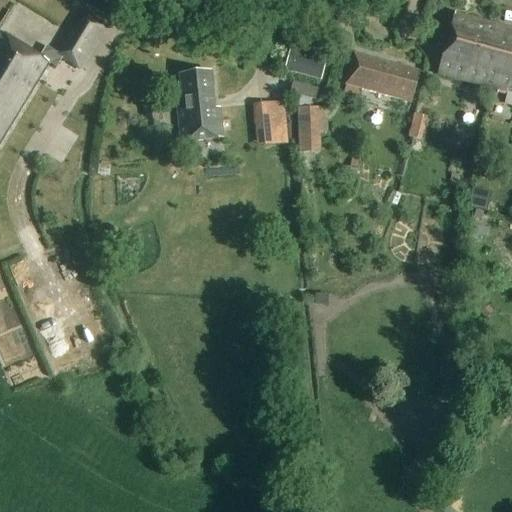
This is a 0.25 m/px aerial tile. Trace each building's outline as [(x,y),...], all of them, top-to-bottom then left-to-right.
[(43,56),(41,59),(0,33),(0,146),(50,65),(61,62),(63,59),(81,69),(104,27),(78,12),(55,53),(52,51),(43,56)] [(511,31),(457,15),(439,77),(507,95),(508,92),(511,93),(511,31)] [(284,72),(294,75),(321,82),(327,57),(290,47),(284,72)] [(419,71),(353,52),(344,85),(410,104),(419,71)] [(180,143),(191,142),(222,139),(218,108),(214,109),(210,74),(179,77),(180,84),(174,85),(180,143)] [(315,102),(317,94),(291,87),(289,95),(315,102)] [(157,104),(143,105),(145,131),(160,129),(157,104)] [(252,107),(255,133),(276,131),(273,105),(252,107)] [(420,140),(427,117),(413,112),(406,135),(420,140)] [(320,153),(319,115),(298,116),(299,154),(320,153)] [(350,162),(349,170),(358,171),(359,162),(350,162)] [(457,185),(459,177),(452,176),(451,184),(457,185)] [(467,208),(475,210),(483,212),(486,213),(490,194),(471,189),(467,208)]
